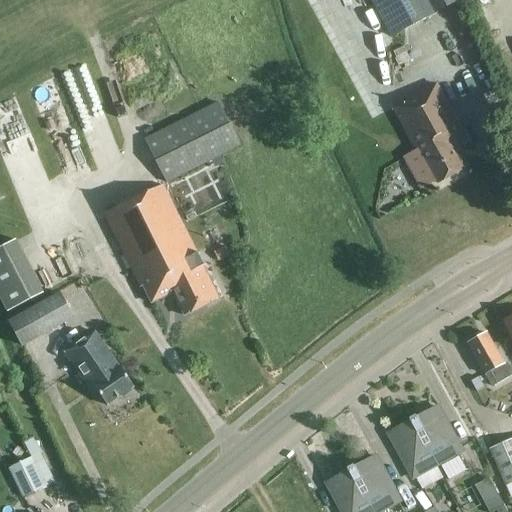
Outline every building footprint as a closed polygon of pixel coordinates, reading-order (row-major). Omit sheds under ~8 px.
[(460,3),(458,0),(370,0),(392,40),(460,3)] [(81,75),(55,83),(86,179),(111,171),(106,158),(136,148),(108,61),(80,70),(81,75)] [(147,90),(174,76),(166,62),(139,77),(147,90)] [(189,114),(240,92),(228,62),(172,86),(170,80),(155,86),(168,115),(186,107),(189,114)] [(438,185),(464,170),(451,147),(466,139),(436,85),(392,109),(422,163),(425,161),(438,185)] [(6,112),(40,208),(74,197),(66,175),(65,176),(39,101),(6,112)] [(239,147),(217,104),(145,140),(167,184),(239,147)] [(219,299),(162,186),(103,216),(140,289),(143,287),(152,304),(173,293),(184,317),(219,299)] [(36,297),(67,281),(38,227),(0,246),(0,248),(12,271),(20,267),(36,297)] [(246,235),(233,241),(238,252),(251,246),(246,235)] [(213,254),(218,263),(228,257),(223,248),(213,254)] [(9,327),(21,349),(73,320),(59,295),(9,327)] [(107,406),(134,388),(119,367),(118,368),(95,333),(64,354),(89,391),(94,387),(107,406)] [(496,352),(486,334),(467,345),(485,375),(492,387),(497,384),(497,385),(509,378),(502,366),(507,363),(500,350),(496,352)] [(413,421),(440,470),(451,464),(448,458),(460,452),(436,408),(413,421)] [(440,470),(413,421),(390,433),(413,477),(425,470),(428,476),(440,470)] [(511,441),(487,452),(511,506),(511,441)] [(374,458),(351,470),(373,511),(388,511),(386,508),(397,501),(374,458)] [(23,499),(45,488),(31,459),(9,470),(23,499)] [(373,511),(351,470),(328,483),(343,511),(373,511)] [(505,511),(487,480),(473,487),(487,511),(505,511)]
